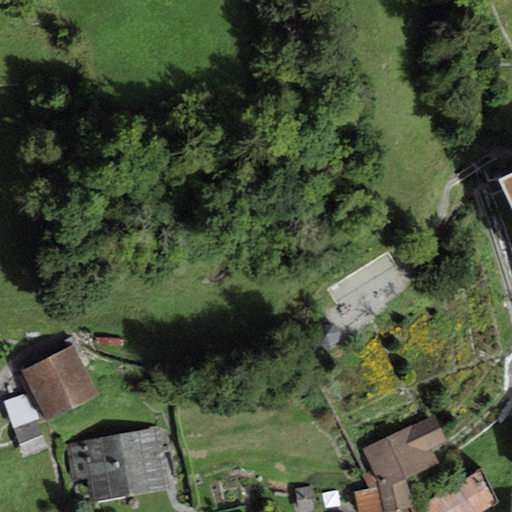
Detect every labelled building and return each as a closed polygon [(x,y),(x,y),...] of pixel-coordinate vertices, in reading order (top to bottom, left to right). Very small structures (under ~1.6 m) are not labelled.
[(511,171),(498,178),(511,207),(511,171)] [(335,313),(393,275),(379,255),(322,292),(335,313)] [(48,414),(94,392),(73,350),(27,372),(48,414)] [(45,445),(26,397),(6,404),(24,452),(45,445)] [(413,511),(401,479),(435,464),(428,448),(444,440),(434,419),(366,449),(385,488),(358,492),(362,511),(413,511)] [(96,497),(164,484),(154,430),(73,446),(79,477),(91,474),(96,497)] [(478,511),(493,503),(475,476),(426,505),(428,511),(478,511)]
